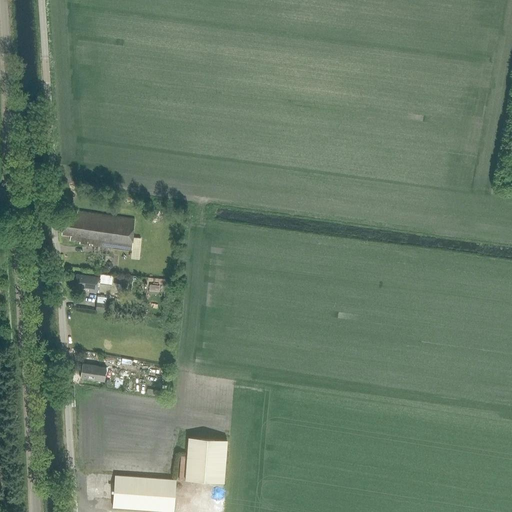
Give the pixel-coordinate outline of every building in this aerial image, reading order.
[(133,238),(136,219),(77,211),(76,218),(64,216),(62,235),(70,236),(70,240),(80,242),(79,244),(131,251),(132,242),(133,238)] [(76,275),(75,287),(88,289),(88,292),(98,293),(99,283),(111,284),(112,276),(100,275),(100,279),(76,275)] [(99,297),(97,311),(111,313),(112,305),(107,305),(108,299),(99,297)] [(83,365),(81,378),(105,382),(107,369),(83,365)] [(227,442),(189,439),(185,481),(224,484),(227,442)] [(165,511),(173,511),(175,480),(115,476),(113,508),(165,511)]
